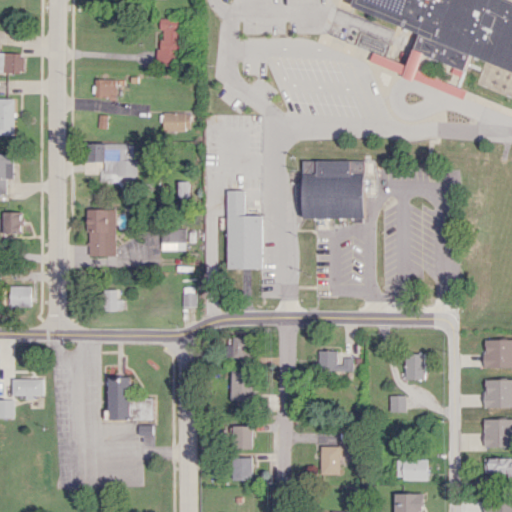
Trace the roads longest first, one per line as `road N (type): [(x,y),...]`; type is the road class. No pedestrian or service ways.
road 1 (residential): [(453,336),(449,321),(435,317),(227,318),(185,335),(0,333)]
road 2 (residential): [(511,131),(282,134),(283,317)]
road 3 (residential): [(56,0),(60,334)]
road 4 (residential): [(283,317),(282,511)]
road 5 (residential): [(185,335),(187,511)]
road 6 (residential): [(453,336),(452,511)]
